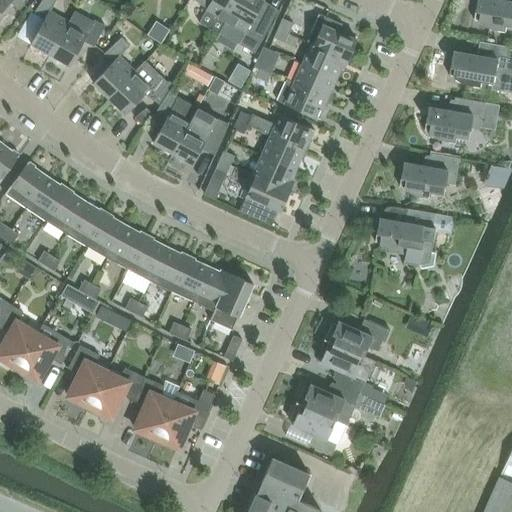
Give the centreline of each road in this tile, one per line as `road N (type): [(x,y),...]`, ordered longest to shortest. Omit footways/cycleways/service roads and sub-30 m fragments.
road 1 (residential): [(314,271),(114,170),(0,87)]
road 2 (residential): [(418,25),(314,271)]
road 3 (residential): [(314,271),(257,408),(206,503)]
road 4 (residential): [(206,503),(0,409)]
